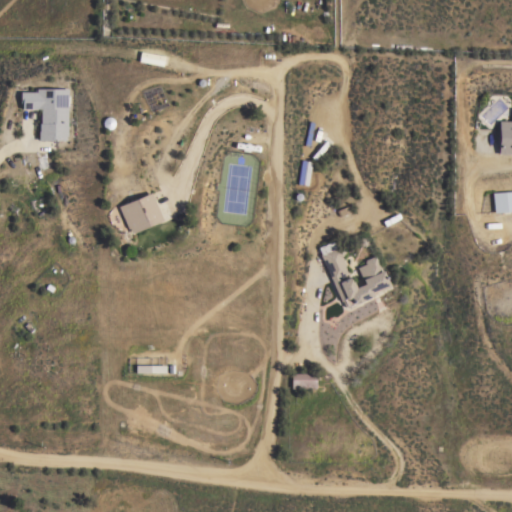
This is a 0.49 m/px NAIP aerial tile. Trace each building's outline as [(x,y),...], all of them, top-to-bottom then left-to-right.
[(66,136),(65,136),(65,140),(37,140),(37,130),(38,130),(38,123),(39,123),(39,109),(20,109),(20,103),(18,103),(18,91),(34,91),(34,88),(67,88),(66,136)] [(511,154),(496,154),(497,120),(511,121),(511,108),(511,154)] [(511,190),(511,210),(493,212),(491,192),(511,190)] [(148,192),(159,220),(128,233),(126,228),(125,228),(115,206),(148,192)] [(319,254),(320,254),(317,247),(336,238),(339,245),(342,247),(344,252),(342,256),(341,257),(348,273),(339,277),(340,280),(349,276),(354,287),(363,283),(355,267),(364,263),(363,261),(364,261),(363,260),(374,255),(388,286),(370,293),(371,296),(348,306),(348,308),(343,306),(341,300),(339,301),(319,254)] [(289,388),(289,373),(314,373),(314,388),(289,388)]
